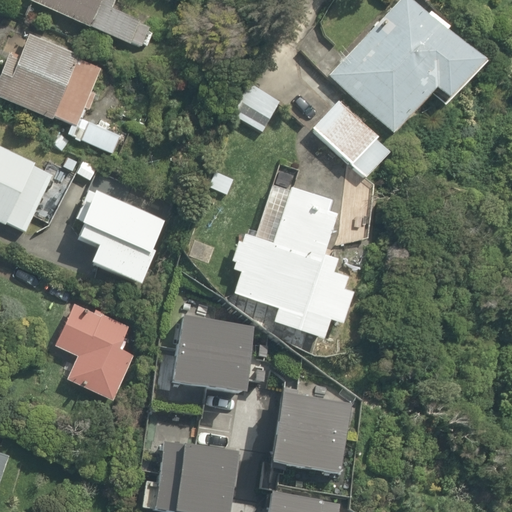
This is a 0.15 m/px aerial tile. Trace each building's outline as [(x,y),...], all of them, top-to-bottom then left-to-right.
[(106,0),(19,0),(17,5),(133,57),(147,24),(104,4),(106,0)] [(462,65),(394,0),(388,0),(316,75),(375,132),(417,89),(428,100),(462,65)] [(323,45),(292,17),(282,29),(314,56),(323,45)] [(97,69),(19,34),(0,76),(0,98),(70,130),(97,69)] [(385,150),(278,49),(222,109),(249,134),(276,106),(356,181),(385,150)] [(114,136),(81,119),(70,139),(103,157),(114,136)] [(46,177),(0,151),(0,231),(16,240),(29,217),(46,227),(72,179),(51,168),(46,177)] [(233,184),(202,169),(194,185),(224,200),(233,184)] [(318,256),(334,208),(291,194),(296,179),(281,174),(259,242),(227,232),(215,268),(227,272),(220,295),(264,310),(259,325),(313,342),(319,322),(333,327),(344,293),(332,290),(336,277),(323,272),(327,259),(318,256)] [(365,186),(344,184),(338,242),(360,244),(365,186)] [(72,260),(125,283),(139,252),(134,250),(146,221),(77,190),(58,233),(80,243),(72,260)] [(52,375),(108,400),(126,357),(112,350),(123,325),(64,299),(44,344),(62,352),(52,375)]
